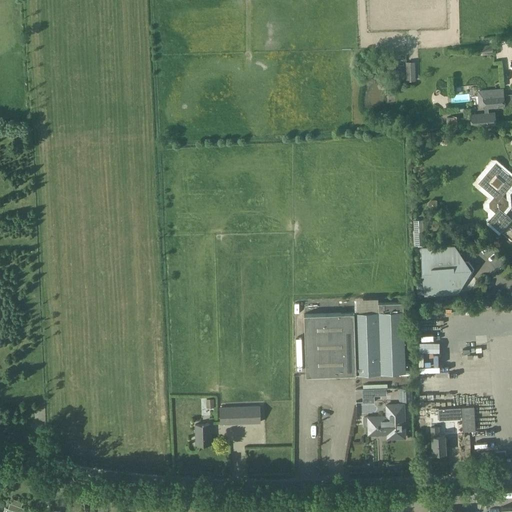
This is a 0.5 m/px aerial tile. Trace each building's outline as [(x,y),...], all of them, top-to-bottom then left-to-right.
[(480,54),(492,54),(492,46),(480,47),(480,54)] [(415,59),(405,59),(406,80),(416,80),(415,59)] [(504,104),(503,95),(503,94),(483,95),(484,108),(504,106),(504,104)] [(511,94),(503,95),(504,104),(511,103),(511,94)] [(472,126),(496,124),(495,113),(471,115),(472,126)] [(453,125),(462,125),(462,117),(453,117),(453,125)] [(267,135),(267,128),(255,128),(256,136),(267,135)] [(511,182),(511,177),(497,164),(494,164),(482,179),(478,176),(472,182),(479,188),(482,185),(494,196),(490,201),(490,206),(496,212),(489,220),(501,230),(511,218),(503,211),(508,205),(508,200),(502,195),(511,182)] [(423,220),(413,220),(413,232),(423,232),(423,220)] [(421,232),(413,233),(413,245),(422,244),(421,232)] [(465,260),(454,245),(421,247),(423,295),(456,294),(466,276),(469,276),(473,267),(468,260),(465,260)] [(485,247),(477,255),(490,271),(499,263),(485,247)] [(354,312),(304,314),(306,375),(356,373),(405,371),(403,311),(402,302),(378,303),(379,312),(354,312)] [(415,316),(414,358),(426,358),(426,349),(439,349),(439,323),(436,323),(436,316),(428,316),(428,310),(419,310),(419,316),(415,316)] [(487,399),(485,359),(465,361),(465,360),(457,361),(457,365),(465,365),(465,373),(458,373),(458,385),(467,384),(467,395),(472,395),(472,400),(487,399)] [(411,388),(399,388),(399,400),(411,399),(411,388)] [(198,412),(210,413),(210,398),(199,397),(198,412)] [(405,437),(404,404),(386,404),(386,416),(368,417),(369,434),(387,433),(387,438),(405,437)] [(476,416),(475,411),(485,410),(485,405),(470,406),(472,417),(476,416)] [(220,423),(260,422),(259,406),(219,407),(220,423)] [(460,408),(445,409),(446,424),(447,435),(453,435),(461,434),(461,421),(460,408)] [(211,424),(197,424),(197,445),(211,445),(211,424)] [(439,426),(431,427),(431,436),(432,453),(446,452),(445,435),(439,435),(439,426)] [(19,511),(21,507),(10,503),(8,509),(5,508),(3,511),(19,511)]
